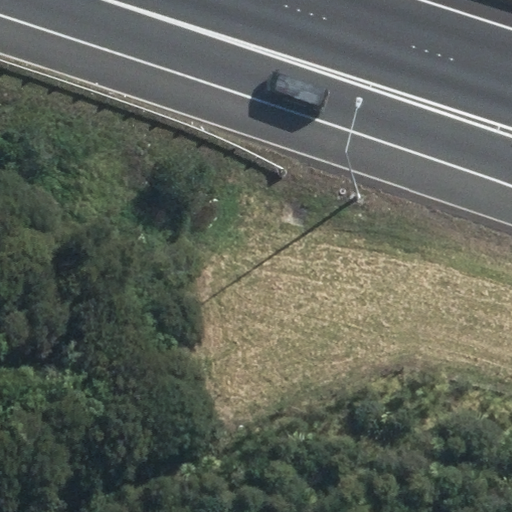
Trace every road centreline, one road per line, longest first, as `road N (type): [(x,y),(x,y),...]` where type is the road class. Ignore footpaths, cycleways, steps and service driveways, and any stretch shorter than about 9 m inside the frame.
road 1 (motorway): [(511,160),(376,113),(157,0)]
road 2 (motorway): [(511,81),(253,0)]
